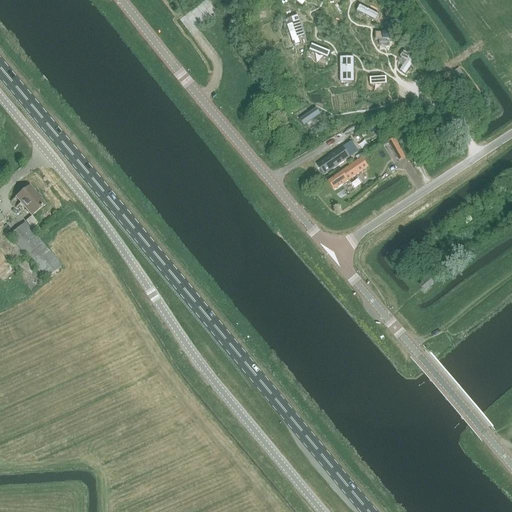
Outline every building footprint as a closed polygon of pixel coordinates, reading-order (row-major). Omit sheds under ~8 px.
[(360,6),(357,12),(376,22),(379,16),(360,6)] [(293,24),(287,26),(292,41),(293,47),(300,44),(298,39),(305,37),(303,31),(298,16),(291,18),(293,24)] [(312,45),(309,51),(328,58),(331,53),(312,45)] [(406,62),(399,72),(405,75),(416,60),(404,52),(400,57),(406,62)] [(353,57),(340,58),(340,83),(354,83),(353,57)] [(294,63),(291,69),(304,75),(307,69),(294,63)] [(295,87),(279,99),(284,106),(300,95),(295,87)] [(316,109),(300,120),(304,126),(320,115),(316,109)] [(405,135),(400,138),(405,147),(411,144),(405,135)] [(394,153),(400,149),(394,139),(388,142),(394,153)] [(324,175),(358,152),(351,141),(317,165),(324,175)] [(335,190),(367,167),(361,158),(328,181),(335,190)] [(16,198),(32,217),(45,205),(30,187),(16,198)] [(26,222),(32,229),(38,224),(32,217),(26,222)] [(61,266),(25,222),(8,236),(44,280),(61,266)] [(425,292),(432,286),(434,284),(429,278),(420,285),(425,292)]
